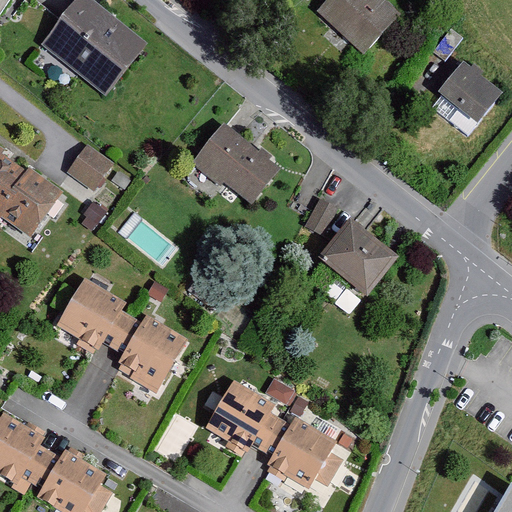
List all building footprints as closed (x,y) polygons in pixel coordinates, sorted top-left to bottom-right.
[(0,0),(0,16),(9,0),(0,0)] [(148,44),(92,0),(77,0),(70,9),(62,20),(43,44),(107,95),(148,44)] [(397,8),(388,0),(327,0),(320,8),(362,47),(397,8)] [(504,88),(466,59),(436,99),(474,128),(504,88)] [(225,125),(224,124),(193,164),(222,187),(224,183),(239,194),(252,205),(281,168),(276,164),(233,131),(225,125)] [(89,148),(87,147),(68,173),(93,192),(113,166),(89,148)] [(0,215),(30,173),(0,151),(0,215)] [(62,191),(31,170),(30,173),(0,215),(0,216),(31,237),(62,191)] [(331,204),(321,199),(305,228),(326,239),(341,210),(331,204)] [(354,223),(350,220),(319,258),(368,297),(399,258),(365,232),(354,223)] [(98,351),(104,342),(116,349),(135,318),(123,312),(128,304),(86,279),(58,327),(80,340),(77,345),(93,354),(96,350),(98,351)] [(188,340),(148,317),(144,324),(135,318),(116,349),(124,354),(119,363),(122,365),(119,370),(131,377),(131,379),(156,394),(188,340)] [(266,393),(287,405),(295,391),(274,379),(266,393)] [(248,453),(252,446),(261,452),(280,420),(270,414),(275,405),(234,381),(207,428),(231,442),(228,447),(242,455),(245,451),(248,453)] [(290,411),(301,417),(309,402),(299,396),(290,411)] [(0,475),(17,485),(21,479),(33,485),(53,452),(42,445),(45,439),(4,415),(0,421),(0,475)] [(338,443),(297,418),(292,426),(280,420),(261,452),(271,457),(266,465),(270,467),(267,471),(284,481),(287,476),(309,488),(315,479),(329,487),(344,461),(332,453),(338,443)] [(108,475),(66,450),(61,457),(53,452),(33,485),(41,489),(36,497),(61,511),(103,511),(115,493),(102,486),(108,475)] [(511,511),(511,487),(496,511),(511,511)]
